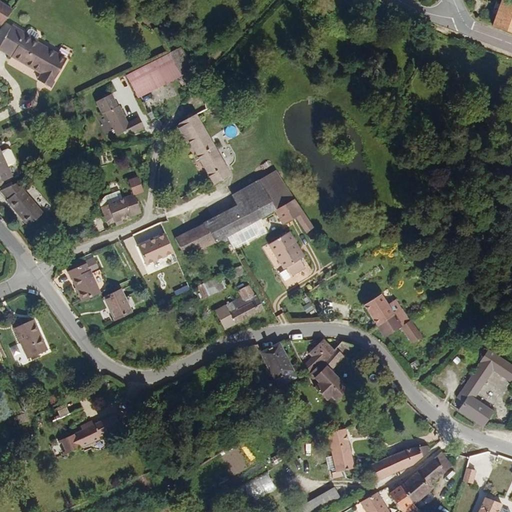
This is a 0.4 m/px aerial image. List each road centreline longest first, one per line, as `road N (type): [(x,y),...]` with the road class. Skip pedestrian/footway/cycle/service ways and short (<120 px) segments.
road 1 (residential): [(446,428),(355,338),(323,329),(287,328),(141,378),(102,364),(37,274)]
road 2 (track): [(511,113),(479,281),(412,394)]
road 3 (residential): [(174,109),(149,217),(37,274)]
road 4 (track): [(271,0),(174,109)]
